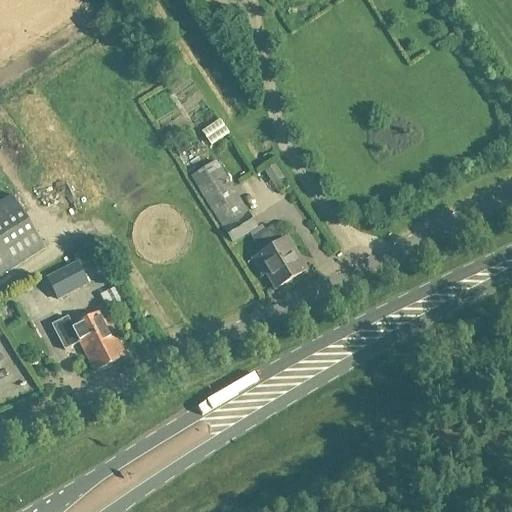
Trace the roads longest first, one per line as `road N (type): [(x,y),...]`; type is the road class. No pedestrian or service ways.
road 1 (unclassified): [(0,435),(198,350),(511,195)]
road 2 (trunk): [(511,257),(341,337),(47,511)]
road 3 (trunk): [(114,511),(272,406),(511,271)]
